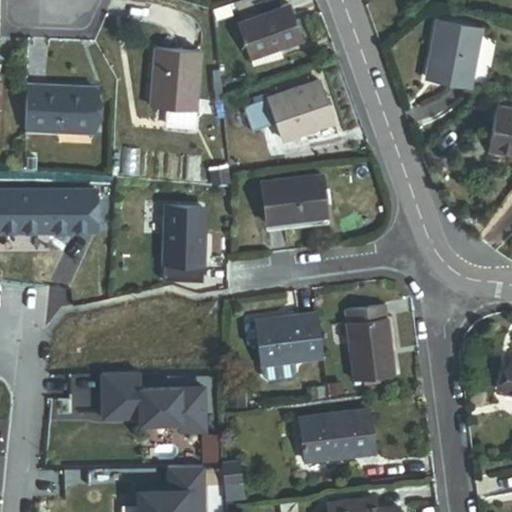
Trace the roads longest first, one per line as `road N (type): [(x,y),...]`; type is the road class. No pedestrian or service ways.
road 1 (residential): [(343,0),(436,254)]
road 2 (residential): [(461,511),(440,348),(448,268)]
road 3 (residential): [(226,280),(436,254)]
road 4 (residential): [(32,307),(12,511)]
